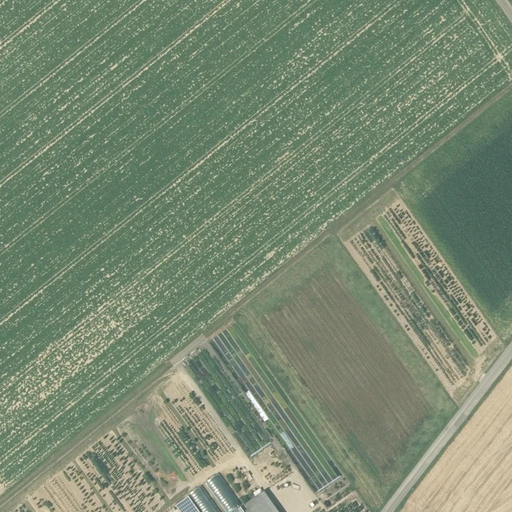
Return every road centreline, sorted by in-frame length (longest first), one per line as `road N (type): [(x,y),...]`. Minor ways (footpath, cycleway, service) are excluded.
road 1 (track): [(511,85),(0,497)]
road 2 (residential): [(386,511),(511,349)]
